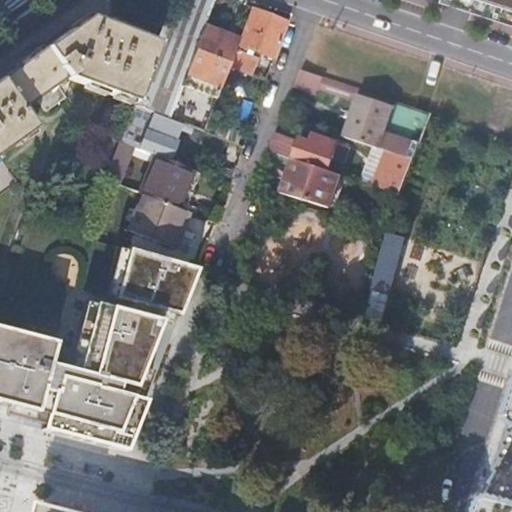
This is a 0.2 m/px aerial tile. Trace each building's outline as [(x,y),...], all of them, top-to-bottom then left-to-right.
[(205,27),(214,0),(172,0),(156,45),(133,106),(169,120),(182,86),(186,76),(205,27)] [(511,0),(446,0),(458,4),(511,20),(511,0)] [(238,46),(237,45),(226,73),(232,75),(234,70),(251,76),(258,60),(246,56),(248,50),(274,60),(288,24),(269,17),(251,10),(238,46)] [(133,106),(156,45),(87,17),(60,37),(17,67),(9,73),(1,79),(0,79),(0,199),(20,186),(0,157),(0,153),(36,128),(22,108),(36,99),(45,111),(65,97),(56,84),(66,77),(133,106)] [(221,33),(205,27),(186,76),(219,89),(238,40),(221,33)] [(394,102),(300,71),(294,87),(305,91),(317,95),(319,91),(356,103),(344,138),(386,151),(397,155),(403,139),(384,133),(394,102)] [(216,99),(219,89),(186,76),(182,86),(216,99)] [(133,106),(124,129),(119,143),(157,158),(170,163),(175,148),(177,144),(176,143),(183,126),(169,120),(133,106)] [(218,124),(213,137),(237,146),(242,133),(218,124)] [(294,160),(293,162),(328,173),(329,168),(342,173),(349,150),(314,137),(312,141),(311,145),(300,142),(300,143),(283,138),(278,154),(294,160)] [(133,149),(119,143),(109,171),(123,176),(133,149)] [(398,196),(412,162),(386,151),(372,186),(398,196)] [(191,193),(199,175),(170,163),(157,158),(142,196),(144,196),(186,213),(188,213),(191,207),(184,205),(185,201),(189,193),(191,193)] [(328,173),(293,162),(287,179),(281,195),(329,209),(341,177),(328,173)] [(186,213),(144,196),(130,233),(177,251),(180,242),(175,240),(186,213)] [(185,229),(191,215),(188,213),(186,213),(175,240),(180,242),(185,229)] [(196,270),(127,250),(127,252),(115,299),(114,302),(128,306),(126,313),(94,305),(93,307),(76,374),(68,371),(48,366),(54,344),(0,330),(0,423),(131,460),(183,303),(196,270)] [(511,511),(511,406),(511,407),(511,414),(508,420),(510,423),(504,433),(506,435),(499,446),(502,448),(495,459),(498,461),(491,472),(494,474),(487,484),(490,487),(483,498),(486,500),(479,511),(480,511),(511,511)]
